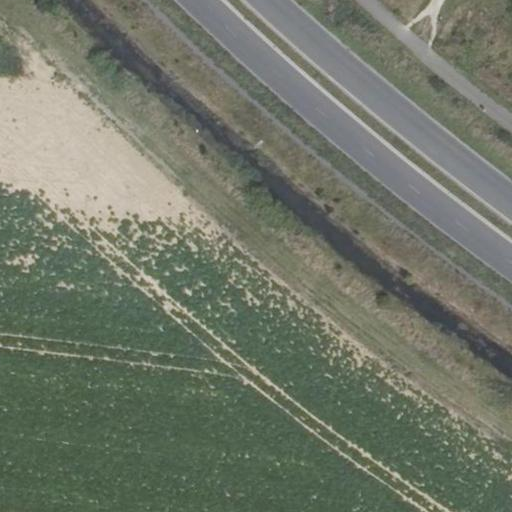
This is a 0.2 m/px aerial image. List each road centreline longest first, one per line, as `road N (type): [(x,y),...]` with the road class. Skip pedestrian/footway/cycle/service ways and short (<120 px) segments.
road 1 (primary): [(200,0),(411,185),(511,260)]
road 2 (primary): [(511,202),(448,157),(269,0)]
